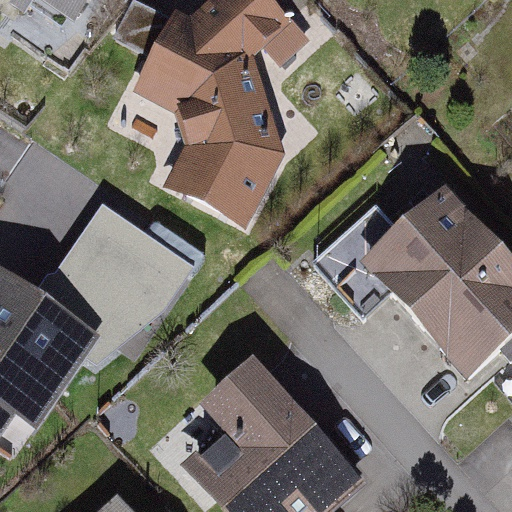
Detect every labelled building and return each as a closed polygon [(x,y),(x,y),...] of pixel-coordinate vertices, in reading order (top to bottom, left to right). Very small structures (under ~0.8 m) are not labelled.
[(10,0),(19,6),(0,34),(0,35),(46,66),(89,0),(10,0)] [(266,0),(211,0),(194,16),(176,9),(133,91),(182,117),(188,150),(165,190),(242,235),(286,159),(256,61),(267,51),(281,67),(312,39),(293,17),(287,22),(266,0)] [(511,354),(511,262),(449,191),(401,234),(377,206),(310,264),(362,324),(389,300),(469,392),(511,354)] [(184,271),(105,219),(65,279),(144,331),(184,271)] [(104,347),(0,275),(0,453),(23,420),(43,434),(104,347)] [(236,416),(178,468),(217,511),(329,511),(363,482),(254,359),(215,393),(236,416)] [(128,511),(119,501),(106,511),(128,511)]
